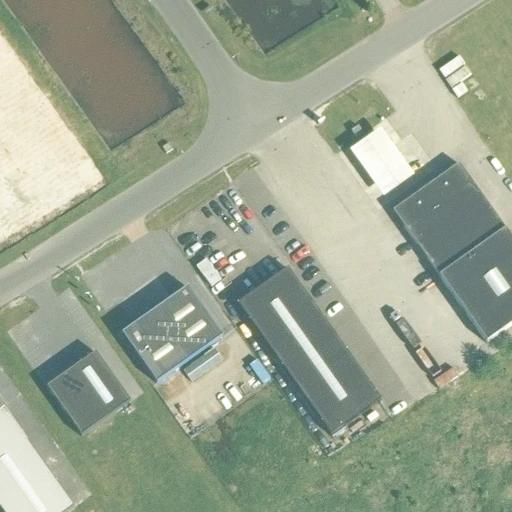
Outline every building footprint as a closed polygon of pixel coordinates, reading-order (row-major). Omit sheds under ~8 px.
[(362,136),(358,129),(351,133),(355,140),(362,136)] [(341,154),(377,205),(408,183),(373,132),(341,154)] [(511,326),(511,241),(458,167),(392,214),(486,346),(511,326)] [(236,307),(330,439),(381,403),(287,271),(236,307)] [(222,340),(187,290),(121,337),(156,386),(222,340)] [(95,354),(46,390),(81,439),(130,404),(95,354)] [(71,511),(73,510),(3,412),(0,414),(0,511),(71,511)]
